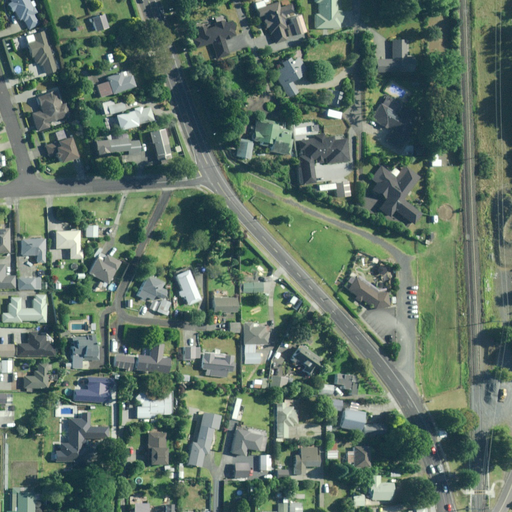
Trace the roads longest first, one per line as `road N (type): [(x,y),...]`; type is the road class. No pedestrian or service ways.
road 1 (secondary): [(445,511),(426,444),(390,379),(210,174)]
road 2 (track): [(222,191),(242,183),(402,259)]
road 3 (secondary): [(210,174),(148,0)]
road 4 (residential): [(29,188),(210,174)]
